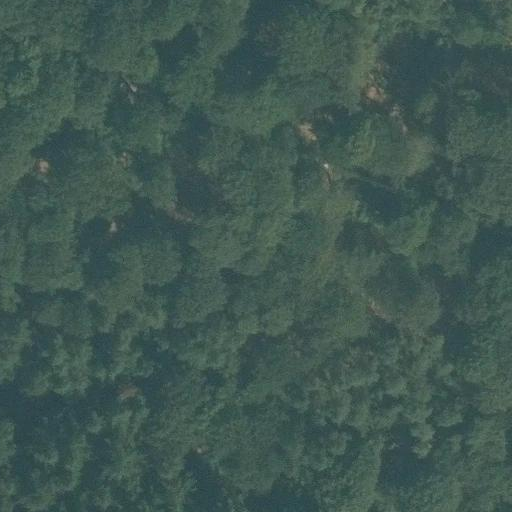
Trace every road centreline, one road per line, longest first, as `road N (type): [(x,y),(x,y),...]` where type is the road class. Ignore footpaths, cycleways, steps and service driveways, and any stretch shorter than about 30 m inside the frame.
road 1 (track): [(0,9),(511,215)]
road 2 (unknown): [(387,511),(0,369)]
